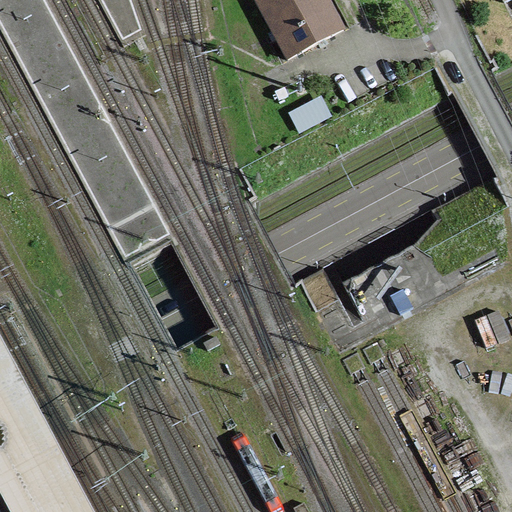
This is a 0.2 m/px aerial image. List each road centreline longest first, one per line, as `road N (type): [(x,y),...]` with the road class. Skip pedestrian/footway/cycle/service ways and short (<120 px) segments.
road 1 (secondary): [(0,403),(511,128)]
road 2 (track): [(511,471),(435,339),(448,312),(479,293),(511,295)]
